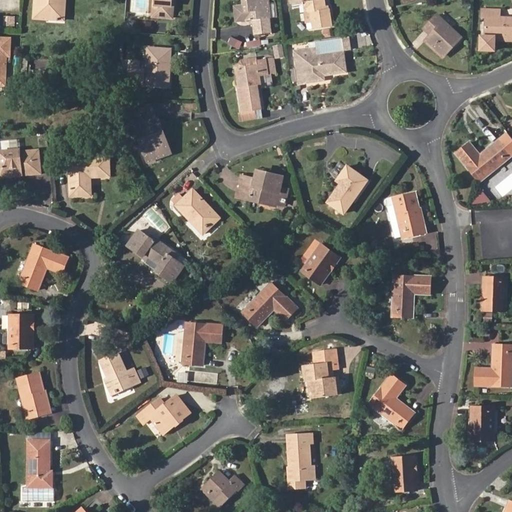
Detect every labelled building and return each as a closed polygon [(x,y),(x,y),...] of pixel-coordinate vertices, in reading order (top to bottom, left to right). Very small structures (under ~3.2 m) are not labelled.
[(61,0),(35,0),(35,18),(60,19),(61,0)] [(154,0),(153,18),(174,19),(175,0),(154,0)] [(268,24),(270,24),(270,19),(268,4),(268,0),(243,0),(244,6),(237,7),(235,9),(237,19),(239,21),(245,20),(246,21),(253,21),(254,35),(269,34),(268,24)] [(329,5),(326,6),(325,0),(290,0),(291,5),(304,3),(305,14),(310,13),(313,30),(333,26),(330,9),(329,5)] [(276,4),(268,4),(270,19),(277,18),(276,4)] [(494,37),(511,37),(511,17),(500,17),(500,10),(482,9),(481,17),(485,17),(485,36),(481,36),(481,50),(493,51),(494,42),(494,37)] [(4,15),(3,26),(15,27),(16,16),(4,15)] [(444,57),(461,38),(437,15),(424,30),(430,35),(426,40),(444,57)] [(0,84),(5,85),(6,54),(8,54),(9,38),(0,37),(0,84)] [(229,45),(240,48),(243,41),(231,37),(229,45)] [(283,44),(274,45),(275,58),(284,58),(283,44)] [(147,84),(170,86),(172,50),(149,48),(147,84)] [(346,71),(343,52),(296,59),(300,84),(325,79),(324,75),(346,71)] [(242,89),(239,89),(243,112),(244,112),(255,110),(263,108),(259,85),(262,85),(261,75),(275,73),(273,58),(258,61),(257,57),(241,59),(239,63),(240,68),(239,68),(242,89)] [(142,61),(133,61),(131,83),(143,84),(144,69),(142,68),(142,61)] [(159,153),(170,149),(159,118),(156,119),(153,110),(131,118),(147,162),(161,157),(159,153)] [(256,117),(255,110),(244,112),(246,119),(256,117)] [(511,157),(498,141),(479,156),(469,143),(456,154),(479,183),(511,157)] [(35,150),(0,151),(0,174),(14,174),(14,177),(36,177),(35,150)] [(71,195),(90,195),(90,176),(109,176),(108,157),(70,158),(71,195)] [(327,202),(344,214),(368,180),(347,165),(337,180),(341,183),(327,202)] [(282,187),(284,176),(257,170),(255,178),(241,175),(236,198),(277,206),(278,204),(285,206),(289,189),(282,187)] [(203,234),(221,218),(193,189),(176,205),(203,234)] [(416,208),(420,207),(416,192),(393,198),(395,206),(403,239),(422,234),(416,208)] [(395,206),(393,198),(386,199),(388,207),(395,206)] [(426,233),(420,207),(416,208),(422,234),(426,233)] [(156,274),(172,285),(184,268),(175,261),(180,255),(156,237),(154,239),(139,229),(127,247),(148,261),(150,259),(161,267),(156,274)] [(302,271),(321,285),(341,258),(322,244),(302,271)] [(19,283),(40,291),(48,269),(64,275),(70,259),(34,245),(19,283)] [(394,276),(393,316),(413,317),(414,294),(431,294),(431,276),(394,276)] [(482,310),(505,311),(506,278),(483,277),(482,310)] [(242,312),(258,327),(275,310),(287,322),(299,309),(272,282),(242,312)] [(9,314),(9,349),(35,349),(34,315),(9,314)] [(182,363),(203,365),(206,341),(222,342),(223,325),(187,322),(182,363)] [(511,379),(511,345),(492,345),(492,368),(475,368),(475,385),(511,386),(511,379)] [(308,365),(310,381),(311,398),(341,395),(339,377),(335,377),(335,370),(339,370),(338,361),(336,347),(314,350),(316,364),(308,365)] [(141,382),(134,367),(128,370),(119,351),(99,361),(107,378),(105,379),(113,395),(141,382)] [(374,378),(376,368),(368,366),(365,376),(374,378)] [(138,370),(141,378),(149,376),(146,368),(138,370)] [(52,413),(47,390),(45,391),(41,372),(17,378),(27,420),(52,413)] [(415,414),(396,399),(406,386),(392,375),(369,405),(402,430),(415,414)] [(173,421),(176,424),(191,411),(177,394),(165,404),(160,398),(145,410),(162,430),(173,421)] [(470,441),(494,440),(494,407),(470,407),(470,441)] [(164,434),(176,424),(173,421),(162,430),(164,434)] [(312,434),(289,435),(290,466),(289,466),(290,487),(307,487),(306,480),(316,479),(315,466),(311,465),(310,444),(313,444),(312,434)] [(54,478),(55,472),(57,443),(37,441),(32,488),(56,490),(57,479),(54,478)] [(418,491),(416,456),(392,458),(394,492),(418,491)] [(200,490),(220,509),(237,491),(239,492),(245,485),(235,475),(229,480),(220,470),(200,490)]
